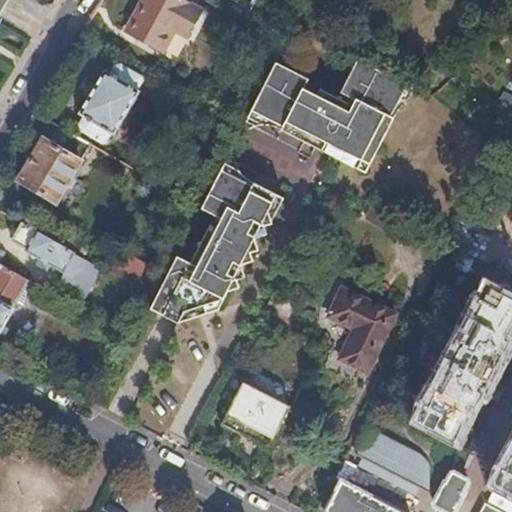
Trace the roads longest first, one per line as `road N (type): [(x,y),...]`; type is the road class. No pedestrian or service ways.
road 1 (unclassified): [(254,511),(0,379)]
road 2 (residential): [(82,0),(0,137)]
